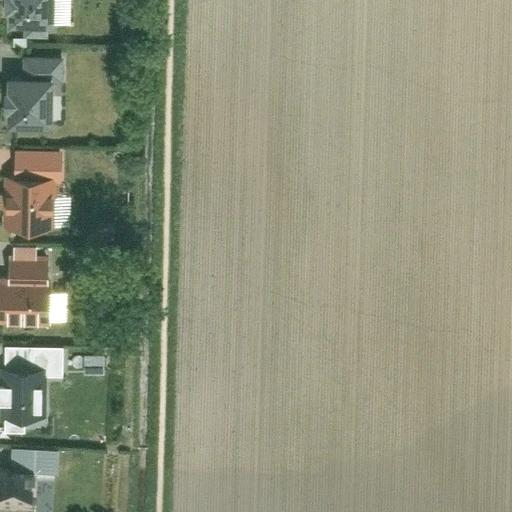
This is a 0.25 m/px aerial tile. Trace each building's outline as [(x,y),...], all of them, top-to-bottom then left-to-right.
[(58,0),(13,0),(14,18),(59,18),(58,0)] [(65,51),(26,50),(25,71),(59,72),(65,73),(65,51)] [(10,71),(9,118),(57,119),(59,72),(25,71),(10,71)] [(66,143),(17,143),(17,175),(59,176),(65,176),(66,143)] [(6,223),(59,223),(59,176),(17,175),(6,175),(6,223)] [(51,247),(11,247),(11,278),(50,278),(51,247)] [(11,278),(0,277),(0,317),(53,319),(53,278),(50,278),(11,278)] [(63,340),(8,340),(8,366),(47,365),(63,365),(63,340)] [(86,346),(86,366),(106,366),(106,345),(86,346)] [(1,413),(48,413),(47,365),(8,366),(1,366),(1,413)] [(40,465),(39,471),(58,471),(59,447),(13,446),(12,464),(40,465)] [(0,463),(0,510),(37,511),(39,471),(40,465),(12,464),(0,463)]
